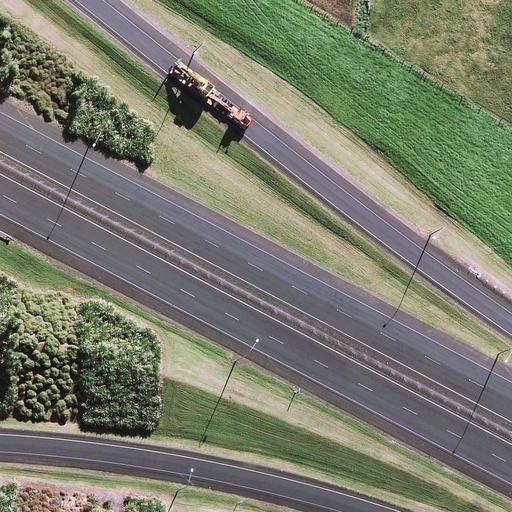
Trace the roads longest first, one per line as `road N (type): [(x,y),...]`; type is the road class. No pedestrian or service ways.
road 1 (motorway): [(0,132),(511,403)]
road 2 (motorway): [(511,460),(0,193)]
road 3 (motorway): [(90,0),(511,323)]
road 4 (motorway): [(365,511),(235,475),(0,444)]
